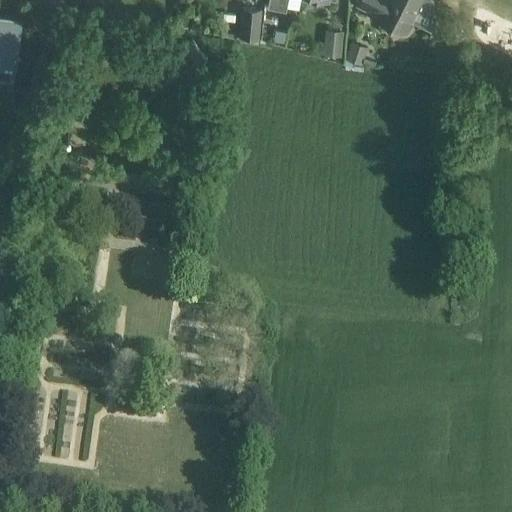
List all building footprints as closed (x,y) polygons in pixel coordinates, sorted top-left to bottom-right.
[(268,0),(268,5),(287,9),(288,0),(268,0)] [(359,0),(357,5),(368,10),(368,11),(405,30),(410,20),(431,30),(434,1),(431,0),(359,0)] [(242,5),(240,35),(261,36),(262,6),(242,5)] [(0,67),(13,69),(12,74),(14,75),(22,20),(20,19),(20,24),(0,21),(0,67)] [(327,29),(325,54),(340,55),(342,31),(327,29)] [(194,44),(187,48),(196,62),(203,58),(194,44)] [(133,204),(130,220),(178,228),(181,212),(133,204)]
